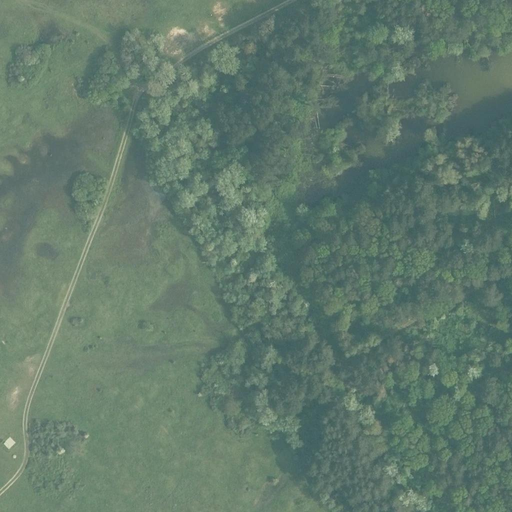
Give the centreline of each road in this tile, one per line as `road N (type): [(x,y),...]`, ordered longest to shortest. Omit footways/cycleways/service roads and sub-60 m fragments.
road 1 (track): [(0,420),(30,396),(139,89)]
road 2 (track): [(139,89),(157,71),(292,0)]
road 3 (track): [(139,89),(99,33),(24,0)]
